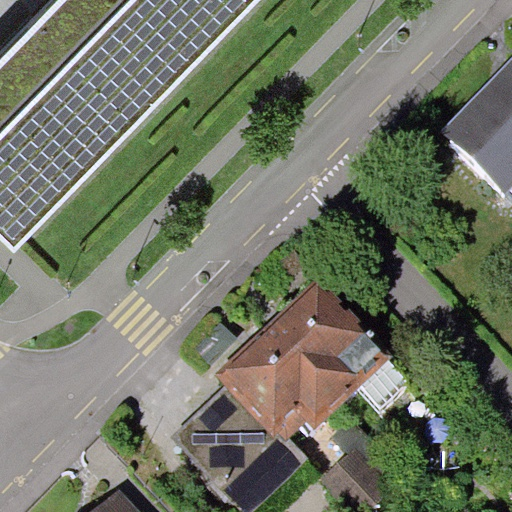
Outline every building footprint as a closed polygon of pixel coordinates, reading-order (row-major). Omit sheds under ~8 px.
[(0,232),(17,249),(257,0),(56,0),(40,17),(0,58),(0,232)] [(22,0),(40,17),(56,0),(22,0)] [(511,64),(445,133),(507,193),(511,187),(511,64)] [(174,436),(243,511),(247,511),(305,460),(287,440),(305,423),(314,433),(360,391),(378,412),(408,385),(385,361),(393,354),(322,277),(215,375),(227,388),(174,436)] [(354,449),(320,480),(350,511),(361,511),(389,486),(354,449)] [(137,511),(119,492),(98,511),(137,511)]
